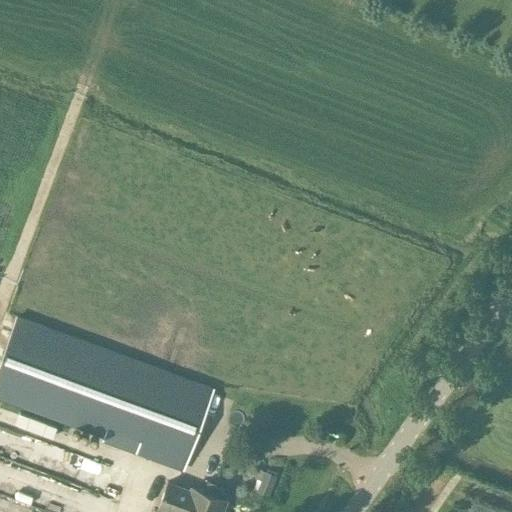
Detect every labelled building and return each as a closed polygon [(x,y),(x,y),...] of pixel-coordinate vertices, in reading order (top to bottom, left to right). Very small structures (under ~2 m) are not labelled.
[(212,389),(165,372),(16,316),(0,359),(0,396),(104,435),(102,438),(183,468),(212,389)] [(48,467),(53,447),(7,436),(6,444),(21,448),(18,460),(48,467)] [(266,470),(257,491),(269,496),(278,475),(266,470)] [(35,471),(23,505),(42,511),(104,511),(109,497),(35,471)] [(213,511),(214,511),(217,511),(220,511),(226,499),(224,498),(228,487),(211,480),(207,492),(191,486),(190,490),(167,481),(158,507),(167,510),(170,502),(175,504),(176,501),(205,511),(213,511)] [(217,511),(214,511),(213,511),(205,511),(176,501),(175,504),(170,502),(167,510),(172,511),(217,511)]
